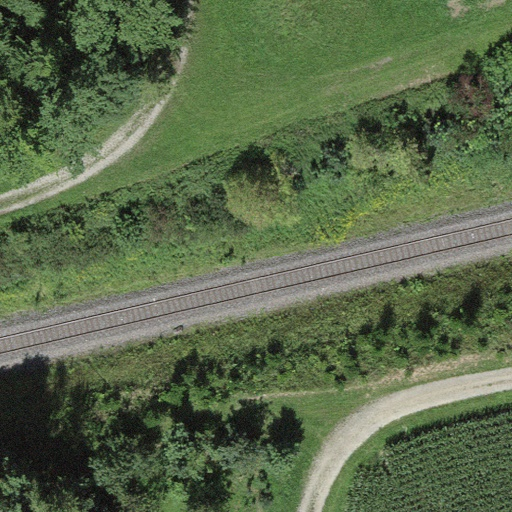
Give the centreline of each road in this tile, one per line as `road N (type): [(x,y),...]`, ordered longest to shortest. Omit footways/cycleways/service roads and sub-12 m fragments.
road 1 (track): [(0,188),(141,138),(164,0)]
road 2 (unclassified): [(289,511),(291,486),(428,392),(511,378)]
